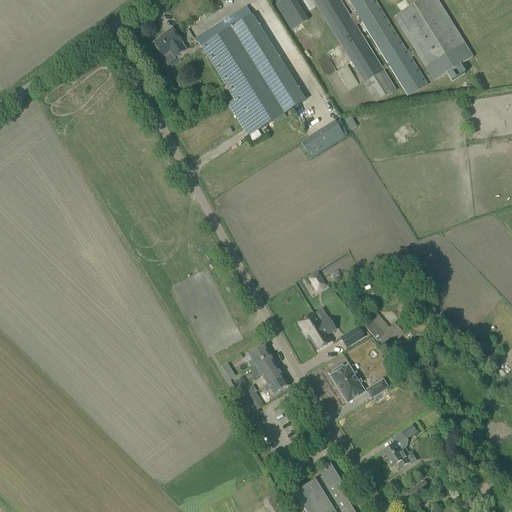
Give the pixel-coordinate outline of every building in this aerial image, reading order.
[(292,31),(307,22),(293,0),(284,0),(276,6),(292,31)] [(472,59),(435,0),(422,0),(394,18),(413,48),(406,52),(373,0),(347,0),(356,13),(349,17),(338,0),(312,0),(376,103),(395,92),(383,72),(390,67),(408,98),(427,86),(410,59),(417,55),(434,82),(447,74),(452,82),(465,74),(462,71),(466,68),(463,64),(472,59)] [(305,102),(246,8),(194,40),(196,43),(197,42),(234,101),(227,105),(252,145),(262,138),(258,131),(305,102)] [(172,51),(177,57),(185,51),(181,45),(182,45),(172,30),(159,39),(160,40),(153,45),(162,58),(172,51)] [(341,126),(338,127),(335,122),(301,143),(311,160),(348,137),(341,126)] [(317,273),(308,278),(317,292),(326,287),(317,273)] [(328,335),(336,330),(329,320),(320,326),(313,315),(298,324),(306,338),(309,337),(310,340),(317,352),(332,343),(328,335)] [(406,329),(400,322),(396,326),(394,325),(384,334),(371,319),(363,327),(384,351),(403,334),(402,333),(406,329)] [(359,327),(341,339),(347,348),(365,337),(359,327)] [(485,343),(480,348),(484,352),(489,347),(485,343)] [(251,369),(255,366),(270,357),(264,346),(249,355),(252,361),(248,364),(251,369)] [(270,357),(255,366),(261,376),(276,366),(270,357)] [(282,376),(276,366),(261,376),(267,385),(282,376)] [(359,385),(361,383),(356,374),(353,376),(348,367),(344,370),(342,367),(334,372),(335,375),(331,378),(347,404),(364,393),(359,385)] [(231,371),(226,374),(230,381),(235,378),(231,371)] [(282,376),(267,385),(263,388),(266,393),(270,390),(274,396),(289,387),(282,376)] [(383,381),(366,392),(371,400),(388,390),(383,381)] [(245,391),(238,395),(242,401),(248,397),(245,391)] [(255,393),(242,401),(250,415),(255,412),(255,411),(251,405),(259,401),(255,393)] [(400,470),(410,464),(407,459),(410,457),(404,449),(406,448),(407,442),(406,440),(416,433),(412,427),(392,440),(395,446),(381,454),(391,469),(397,465),(400,470)] [(346,490),(332,468),(320,476),(322,477),(294,495),(304,511),(354,511),(342,492),(346,490)] [(429,488),(424,481),(406,493),(411,500),(429,488)]
